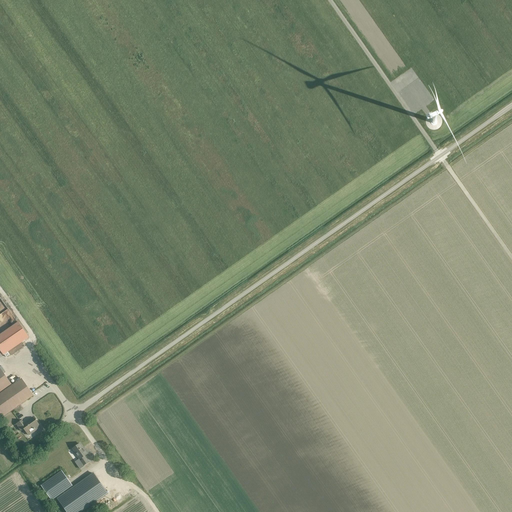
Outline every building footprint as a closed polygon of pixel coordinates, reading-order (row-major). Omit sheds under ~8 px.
[(16,322),(0,331),(0,354),(26,339),(16,322)] [(0,392),(11,384),(0,369),(0,392)] [(0,394),(0,412),(3,417),(33,396),(21,379),(0,394)] [(40,426),(34,418),(30,421),(30,423),(28,424),(27,423),(25,425),(21,420),(16,424),(21,431),(24,428),(29,435),(32,433),(31,432),(40,426)] [(75,453),(79,458),(74,461),(79,468),(84,465),(89,462),(88,461),(87,459),(85,456),(88,454),(85,450),(84,450),(80,444),(73,448),(75,452),(75,453)] [(41,485),(52,500),(72,486),(62,471),(41,485)] [(80,511),(107,493),(93,473),(57,499),(66,511),(80,511)]
